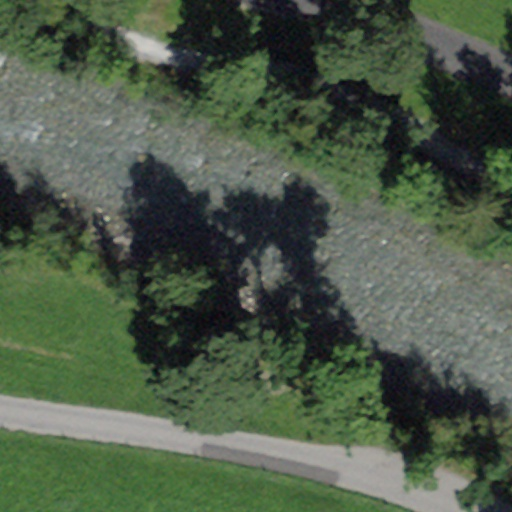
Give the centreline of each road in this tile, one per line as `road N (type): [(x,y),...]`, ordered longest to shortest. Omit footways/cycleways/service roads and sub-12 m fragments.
road 1 (unclassified): [(0,411),(337,467),(468,511)]
road 2 (residential): [(511,79),(336,0)]
